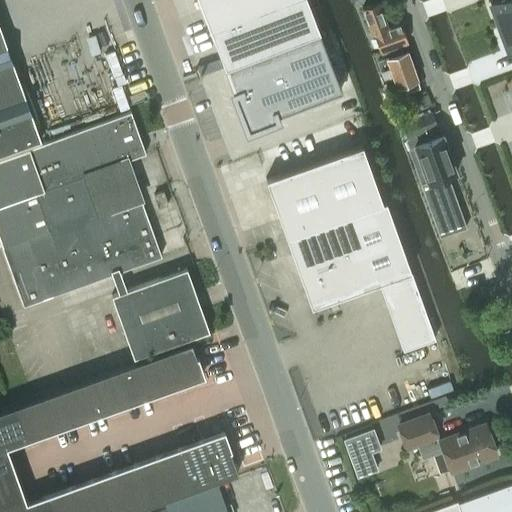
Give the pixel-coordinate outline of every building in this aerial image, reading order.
[(198,0),(210,29),(225,67),(228,66),(318,31),(320,30),(307,0),(198,0)] [(511,0),(490,0),(488,1),(496,26),(511,20),(511,0)] [(373,32),(380,50),(408,40),(400,21),(387,26),(378,1),(362,7),(371,33),(373,32)] [(511,20),(496,26),(505,50),(511,47),(511,20)] [(318,31),(228,66),(250,123),(340,88),(318,31)] [(387,57),(376,61),(381,74),(385,78),(393,76),(397,85),(399,90),(413,85),(411,80),(417,78),(415,73),(407,50),(387,57)] [(0,152),(40,138),(32,116),(19,80),(0,86),(0,152)] [(407,138),(437,126),(430,109),(400,121),(407,138)] [(130,110),(0,156),(0,238),(24,304),(47,295),(160,255),(151,226),(144,207),(138,195),(98,209),(85,173),(145,152),(130,110)] [(442,133),(413,143),(426,180),(420,182),(439,236),(465,226),(447,176),(457,173),(442,133)] [(361,143),(265,178),(285,235),(382,200),(361,143)] [(154,193),(158,207),(168,203),(163,190),(154,193)] [(382,200),(285,235),(311,305),(378,281),(402,349),(434,338),(385,199),(382,200)] [(186,267),(111,294),(134,357),(210,331),(186,267)] [(191,341),(168,349),(180,381),(202,373),(191,341)] [(168,349),(147,356),(159,389),(180,381),(168,349)] [(147,356),(125,364),(137,397),(159,389),(147,356)] [(125,364),(103,372),(115,405),(137,397),(125,364)] [(103,372),(81,380),(93,413),(115,405),(103,372)] [(81,380),(59,388),(71,421),(93,413),(81,380)] [(59,388),(37,395),(49,428),(71,421),(59,388)] [(37,395),(15,404),(27,436),(49,428),(37,395)] [(15,404),(0,408),(0,445),(4,444),(27,436),(15,404)] [(498,441),(498,436),(497,434),(494,431),(492,430),(487,430),(484,423),(436,441),(435,437),(436,436),(428,413),(398,424),(406,447),(417,443),(422,457),(443,449),(450,470),(495,453),(493,446),(497,443),(498,441)] [(223,430),(194,441),(209,481),(237,471),(223,430)] [(194,441),(166,451),(180,491),(209,481),(194,441)] [(0,477),(15,473),(4,444),(0,445),(0,477)] [(166,451),(138,461),(152,501),(180,491),(166,451)] [(138,461),(109,471),(124,511),(152,501),(138,461)] [(109,471),(52,491),(59,511),(121,511),(124,511),(109,471)] [(15,473),(0,477),(0,510),(24,501),(25,501),(15,473)] [(148,507),(135,511),(226,511),(216,483),(163,502),(165,507),(150,511),(148,507)] [(25,501),(24,501),(27,511),(59,511),(52,491),(25,501)] [(461,511),(456,498),(419,511),(461,511)] [(27,511),(24,501),(0,510),(0,511),(27,511)]
